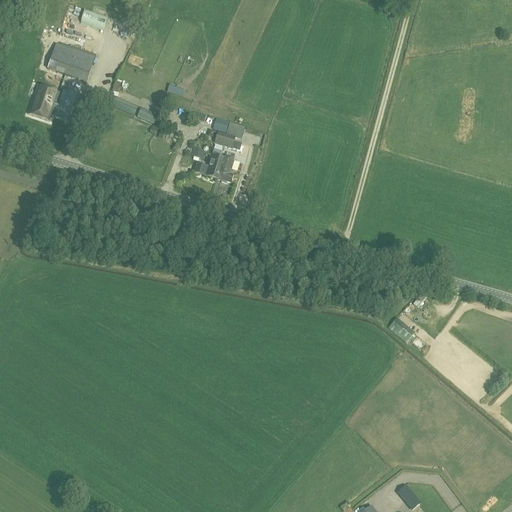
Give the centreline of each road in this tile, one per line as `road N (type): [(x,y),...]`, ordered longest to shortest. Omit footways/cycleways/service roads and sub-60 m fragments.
road 1 (tertiary): [(511,296),(0,142)]
road 2 (track): [(344,246),(410,0)]
